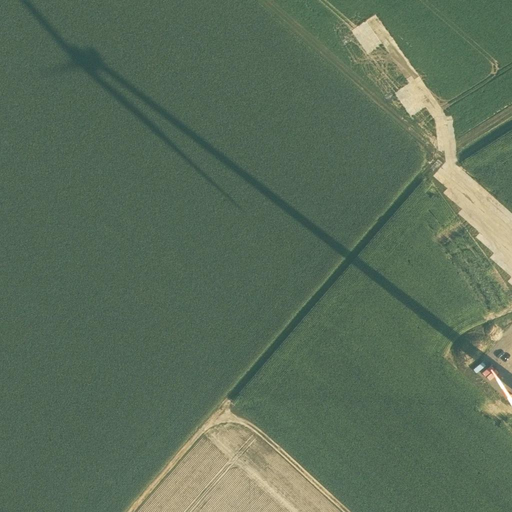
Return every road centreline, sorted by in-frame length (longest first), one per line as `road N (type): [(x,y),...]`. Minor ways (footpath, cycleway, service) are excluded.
road 1 (track): [(439,156),(224,401)]
road 2 (track): [(262,0),(439,156)]
road 3 (track): [(224,401),(345,511)]
road 4 (track): [(224,401),(130,511)]
